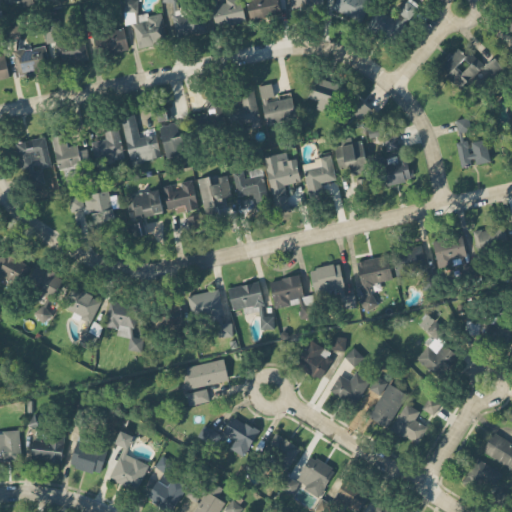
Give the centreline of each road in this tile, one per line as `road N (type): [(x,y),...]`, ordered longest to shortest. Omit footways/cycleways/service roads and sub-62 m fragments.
road 1 (residential): [(0,171),(29,222),(64,248),(134,277),(511,194)]
road 2 (residential): [(0,112),(292,49),(344,50),(399,83),(435,138),(453,209)]
road 3 (residential): [(456,511),(271,391)]
road 4 (residential): [(419,488),(484,384)]
